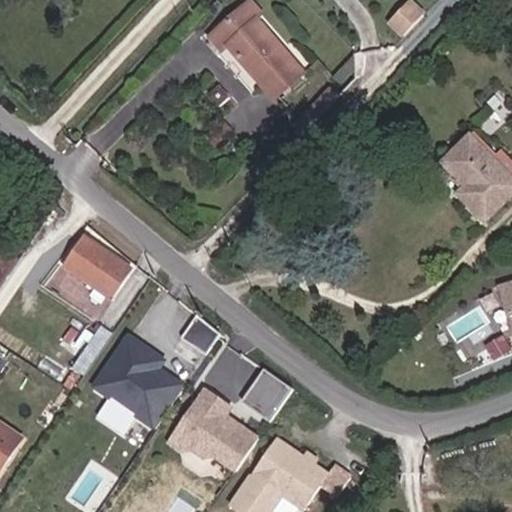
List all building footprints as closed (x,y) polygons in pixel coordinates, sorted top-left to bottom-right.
[(259,0),(256,0),(220,32),(233,47),(279,100),(309,74),(264,19),(271,13),(259,0)] [(417,0),(410,0),(391,24),(407,36),(429,9),(417,0)] [(233,47),(220,32),(213,39),(225,53),(233,47)] [(308,132),(343,96),(336,89),(301,125),(308,132)] [(511,184),(475,148),(447,177),(471,201),(464,210),(487,234),(511,209),(511,184)] [(121,258),(86,236),(66,266),(116,298),(132,273),(117,263),(121,258)] [(1,253),(0,253),(0,288),(16,262),(1,253)] [(511,290),(500,294),(511,342),(511,341),(511,290)] [(201,316),(187,336),(211,352),(225,332),(201,316)] [(132,335),(98,385),(113,395),(117,388),(146,408),(142,414),(156,424),(184,383),(170,373),(168,376),(159,370),(167,359),(132,335)] [(505,352),(502,340),(487,344),(489,355),(505,352)] [(245,401),(275,421),(297,388),(266,368),(245,401)] [(234,406),(209,389),(181,429),(193,438),(196,449),(207,457),(218,455),(240,470),(262,436),(240,421),(236,426),(226,419),(234,406)] [(235,504),(246,511),(273,511),(287,492),(308,507),(325,483),(341,494),(355,474),(338,463),(332,472),(280,437),(235,504)] [(0,477),(16,452),(0,442),(0,477)]
